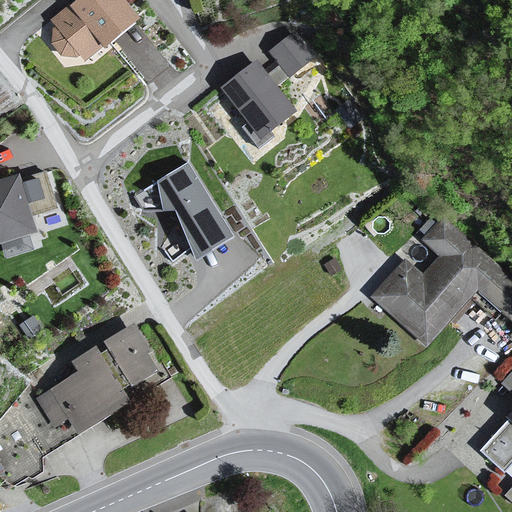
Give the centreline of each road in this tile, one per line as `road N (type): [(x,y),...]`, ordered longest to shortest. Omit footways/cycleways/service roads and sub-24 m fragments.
road 1 (residential): [(0,65),(66,149),(249,449)]
road 2 (unknown): [(236,420),(287,348),(384,269)]
road 3 (tertiary): [(249,449),(91,511)]
